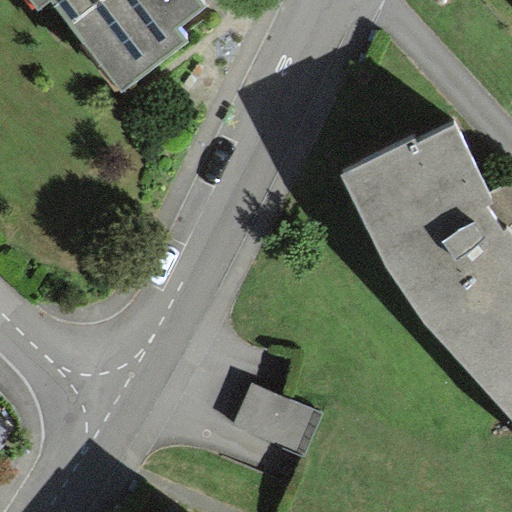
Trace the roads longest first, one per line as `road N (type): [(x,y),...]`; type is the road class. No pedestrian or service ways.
road 1 (residential): [(95,416),(154,322),(316,0)]
road 2 (residential): [(95,416),(0,320)]
